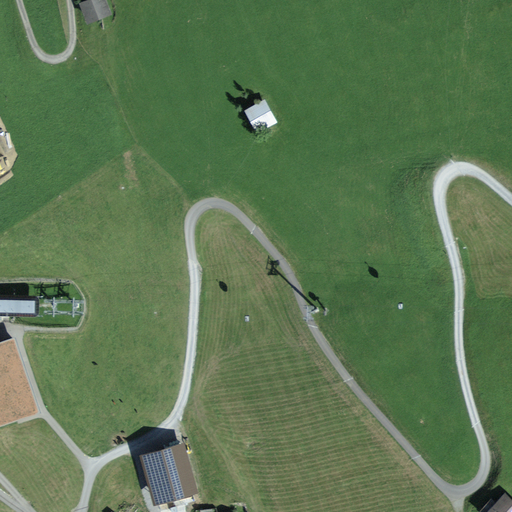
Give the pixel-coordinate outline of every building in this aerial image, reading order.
[(103,0),(95,0),(84,5),(89,18),(107,11),(103,0)] [(263,103),(250,110),(259,127),(273,120),(263,103)] [(0,307),(35,309),(35,294),(0,293),(0,307)] [(0,343),(0,427),(41,413),(15,338),(0,343)] [(181,447),(145,456),(157,499),(193,489),(181,447)] [(511,511),(511,503),(504,496),(488,511),(511,511)]
